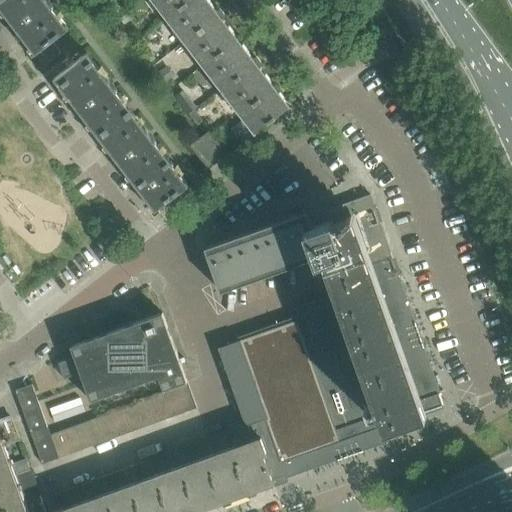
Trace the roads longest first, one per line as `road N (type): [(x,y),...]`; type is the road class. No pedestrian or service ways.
road 1 (residential): [(337,105),(361,108),(430,219),(498,410),(339,497)]
road 2 (residential): [(155,251),(0,53)]
road 3 (residential): [(155,251),(337,105)]
road 4 (residential): [(222,416),(196,332),(155,251)]
road 5 (residential): [(42,338),(155,251)]
road 6 (residential): [(337,105),(256,0)]
road 7 (primary): [(440,0),(511,110)]
